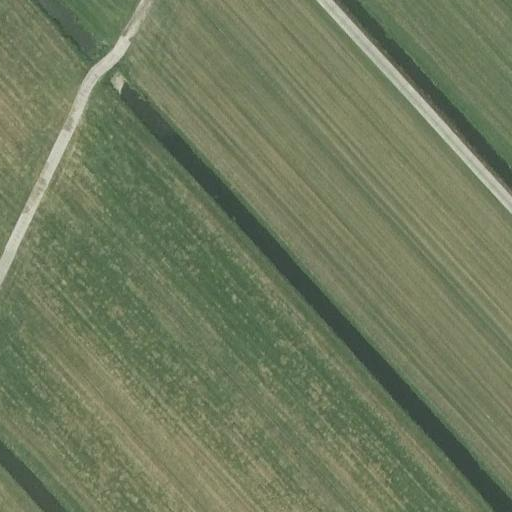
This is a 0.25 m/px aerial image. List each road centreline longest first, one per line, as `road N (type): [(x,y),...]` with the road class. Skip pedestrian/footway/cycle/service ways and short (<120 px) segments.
road 1 (track): [(146,0),(122,46),(89,77),(0,271)]
road 2 (track): [(511,205),(320,0)]
